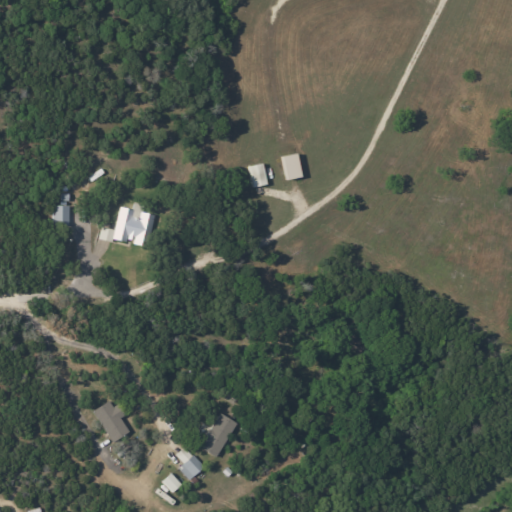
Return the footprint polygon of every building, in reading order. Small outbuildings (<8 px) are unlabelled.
[(280,155),(282,179),(297,177),(295,153),(280,155)] [(51,224),(66,224),(66,193),(59,193),(59,202),(51,202),(51,224)] [(113,229),(99,226),(97,236),(144,246),(150,213),(117,207),(113,229)] [(117,417),(119,416),(108,398),(90,410),(110,442),(126,431),(117,417)] [(197,447),(214,457),(233,422),(217,412),(197,447)] [(176,467),(186,479),(201,467),(183,445),(173,453),(181,463),(176,467)] [(159,480),(169,491),(178,483),(168,472),(159,480)]
